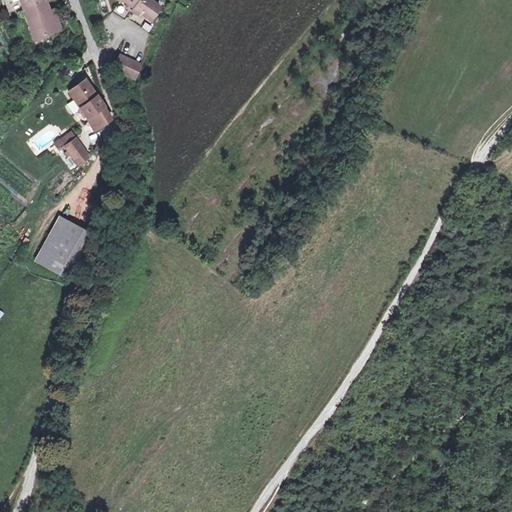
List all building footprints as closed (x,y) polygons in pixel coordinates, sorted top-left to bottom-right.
[(18,0),(12,3),(10,0),(2,0),(9,15),(23,10),(19,0),(18,0)] [(19,0),(23,10),(35,40),(57,31),(49,11),(45,1),(44,0),(10,0),(12,3),(18,0),(19,0)] [(150,21),(159,7),(148,0),(116,0),(120,2),(121,1),(127,5),(126,8),(139,17),(141,14),(150,21)] [(53,10),(49,11),(57,31),(61,30),(53,10)] [(141,65),(119,55),(112,70),(135,80),(141,65)] [(94,131),(110,119),(96,96),(85,80),(68,92),(94,131)] [(55,144),(59,149),(64,146),(67,150),(64,152),(67,156),(70,154),(76,163),(88,155),(75,137),(75,138),(71,132),(55,144)] [(59,217),(35,261),(70,280),(94,236),(59,217)]
